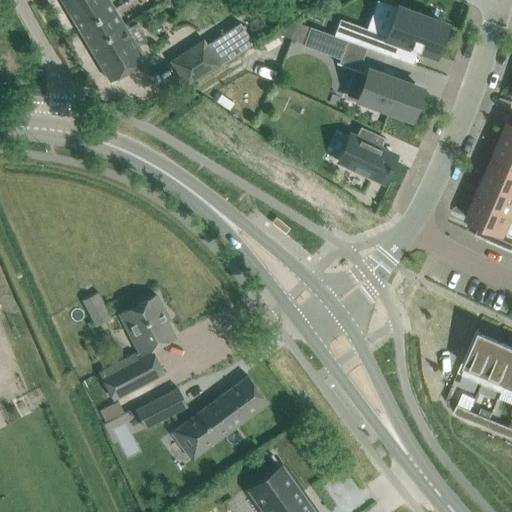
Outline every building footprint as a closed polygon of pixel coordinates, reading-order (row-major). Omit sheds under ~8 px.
[(109,0),(61,0),(82,35),(117,13),(109,0)] [(339,18),(333,35),(347,40),(390,56),(395,40),(419,49),(435,55),(446,25),(392,5),(381,34),(366,28),(339,18)] [(117,13),(82,35),(110,81),(145,59),(117,13)] [(280,31),(279,34),(292,39),(298,22),(293,20),(280,31)] [(203,40),(170,61),(187,86),(219,64),(251,43),(239,23),(206,44),(203,40)] [(303,43),(303,45),(339,58),(340,59),(347,40),(333,35),(309,26),(303,43)] [(368,69),(357,99),(410,118),(420,91),(396,82),(397,79),(368,69)] [(228,109),(233,102),(221,94),(216,101),(228,109)] [(511,124),(508,123),(500,142),(511,147),(511,124)] [(351,135),(339,160),(353,166),(351,169),(368,177),(369,174),(382,181),(387,170),(388,171),(391,166),(389,165),(394,155),(379,148),(376,147),(380,138),(383,140),(384,138),(360,126),(355,137),(351,135)] [(511,147),(500,142),(492,161),(511,169),(511,147)] [(511,169),(492,161),(484,180),(511,192),(511,169)] [(511,192),(484,180),(475,199),(511,215),(511,192)] [(107,214),(51,194),(40,227),(96,247),(107,214)] [(475,199),(467,219),(480,224),(475,236),(485,240),(511,252),(511,237),(507,236),(511,225),(511,215),(475,199)] [(82,299),(92,320),(108,312),(98,291),(82,299)] [(156,294),(119,314),(139,352),(140,353),(150,348),(174,335),(163,314),(165,312),(156,294)] [(481,331),(462,375),(481,384),(501,340),(500,339),(499,341),(481,334),(482,332),(481,331)] [(501,340),(481,384),(501,392),(511,365),(511,346),(500,342),(501,340)] [(139,352),(100,373),(113,398),(162,372),(150,348),(140,353),(139,352)] [(511,365),(501,392),(511,396),(511,365)] [(173,430),(184,445),(199,435),(207,446),(267,402),(246,376),(173,430)] [(119,397),(101,407),(107,418),(125,408),(119,397)] [(135,410),(144,427),(167,416),(158,398),(135,410)] [(457,406),(454,413),(466,419),(470,411),(457,406)] [(477,414),(474,422),(486,427),(490,420),(477,414)] [(497,423),(494,430),(506,435),(510,428),(497,423)] [(312,511),(281,467),(250,490),(251,491),(252,490),(267,511),(312,511)]
